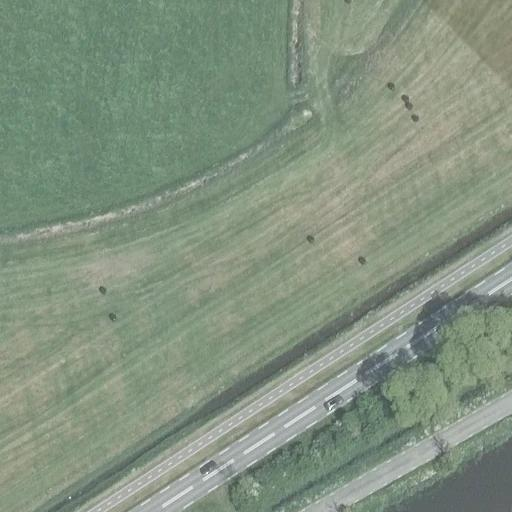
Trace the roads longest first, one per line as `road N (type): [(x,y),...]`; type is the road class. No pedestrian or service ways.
road 1 (primary): [(147,511),(511,271)]
road 2 (tertiary): [(317,511),(511,399)]
